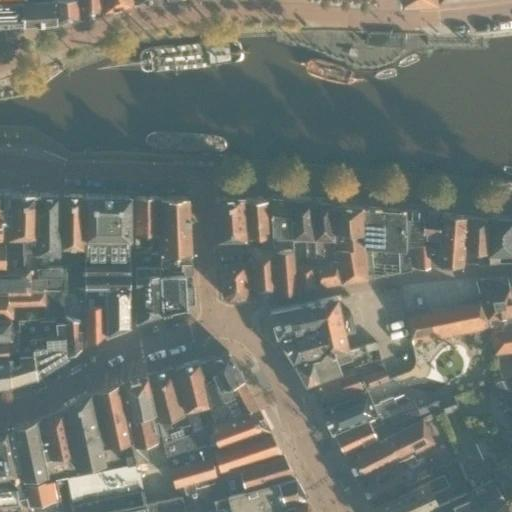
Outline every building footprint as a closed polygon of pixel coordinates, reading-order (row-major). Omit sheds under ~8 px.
[(0,0),(0,23),(22,22),(21,0),(0,0)] [(21,0),(22,22),(22,23),(55,20),(53,0),(21,0)] [(53,0),(55,20),(79,16),(76,0),(53,0)] [(101,10),(101,4),(100,0),(76,0),(79,16),(87,13),(101,10)] [(132,1),(131,0),(100,0),(101,4),(101,10),(132,1)] [(366,45),(404,48),(405,36),(366,33),(366,45)] [(0,236),(1,236),(1,228),(7,228),(7,221),(9,192),(3,192),(0,192),(0,236)] [(7,228),(7,235),(20,235),(20,253),(35,253),(37,193),(9,192),(7,221),(7,228)] [(58,216),(58,194),(37,193),(35,253),(59,253),(58,224),(58,216)] [(84,216),(83,216),(83,195),(61,194),(61,216),(58,216),(58,224),(61,224),(61,248),(83,248),(83,245),(83,224),(84,224),(84,216)] [(104,288),(104,292),(129,293),(129,286),(132,286),(135,286),(135,274),(132,274),(129,274),(129,196),(84,195),(84,216),(84,224),(84,245),(84,288),(104,288)] [(150,234),(151,252),(160,252),(158,196),(135,196),(135,216),(134,233),(150,234)] [(161,253),(160,254),(159,266),(170,266),(177,266),(176,255),(191,254),(188,197),(160,197),(161,226),(161,253)] [(235,239),(236,254),(246,254),(242,197),(215,197),(218,239),(235,239)] [(262,248),(273,250),(272,235),(270,235),(267,199),(243,198),(243,199),(244,208),(243,208),(247,247),(251,247),(251,237),(261,236),(262,248)] [(269,200),(272,235),(273,250),(283,250),(282,237),(291,237),(289,201),(269,200)] [(296,290),(316,287),(315,265),(312,203),(289,201),(291,237),(291,238),(304,238),(305,255),(306,255),(307,265),(294,265),(296,290)] [(331,204),(312,203),(315,265),(327,263),(323,256),(322,240),(333,240),(331,204)] [(343,233),(363,233),(362,206),(331,204),(333,240),(333,246),(334,250),(344,249),(343,239),(343,233)] [(366,207),(362,206),(363,233),(363,248),(366,279),(372,278),(371,248),(385,249),(385,208),(380,208),(380,207),(366,206),(366,207)] [(398,209),(385,208),(385,249),(397,249),(399,272),(411,270),(409,265),(408,250),(405,250),(404,210),(404,209),(398,209)] [(404,210),(405,250),(408,250),(415,250),(418,269),(429,267),(428,243),(422,243),(422,239),(421,239),(423,211),(404,210)] [(437,266),(439,240),(440,213),(440,212),(423,211),(421,239),(422,239),(422,243),(428,243),(429,267),(437,266)] [(440,213),(439,240),(437,266),(462,264),(463,252),(466,216),(440,213)] [(488,218),(466,216),(463,252),(479,253),(479,264),(489,264),(488,218)] [(511,220),(488,218),(489,264),(499,263),(498,255),(511,255),(511,263),(511,262),(511,220),(511,221),(511,220)] [(333,250),(336,261),(339,283),(366,279),(363,248),(363,233),(343,233),(343,239),(344,249),(334,250),(333,250)] [(262,248),(251,247),(247,247),(250,296),(276,293),(273,250),(262,248)] [(283,250),(273,250),(276,293),(295,290),(291,249),(283,250)] [(159,266),(160,254),(160,252),(151,252),(134,252),(135,274),(135,286),(135,318),(135,321),(135,322),(137,322),(143,320),(161,314),(162,313),(159,266)] [(4,266),(4,267),(5,267),(35,267),(35,253),(20,253),(4,253),(4,266)] [(246,254),(236,254),(219,255),(221,295),(224,295),(227,297),(227,300),(250,297),(246,254)] [(316,287),(339,283),(336,261),(327,263),(315,265),(316,287)] [(5,267),(4,267),(0,266),(0,291),(29,291),(29,276),(33,276),(33,277),(46,277),(46,289),(62,289),(62,276),(63,267),(35,267),(5,267)] [(170,271),(170,266),(159,266),(162,313),(162,314),(170,312),(170,311),(186,308),(186,304),(194,303),(193,286),(188,286),(187,275),(192,274),(191,266),(181,266),(182,270),(170,271)] [(475,280),(485,321),(511,316),(511,303),(507,277),(475,280)] [(104,292),(104,288),(84,288),(84,293),(96,294),(96,306),(84,305),(85,332),(85,344),(105,335),(104,292)] [(57,337),(64,336),(67,357),(81,347),(80,347),(85,344),(85,332),(81,332),(81,320),(63,316),(62,289),(46,289),(43,289),(43,291),(44,303),(44,304),(44,317),(55,317),(57,337)] [(0,317),(9,317),(13,317),(12,303),(44,303),(43,291),(29,291),(0,291),(0,317)] [(129,325),(129,293),(104,292),(105,335),(106,335),(107,334),(117,330),(121,329),(129,325)] [(297,304),(269,310),(276,334),(341,320),(344,333),(355,331),(352,321),(350,310),(340,312),(336,296),(297,304)] [(469,334),(488,330),(485,321),(479,302),(461,306),(469,334)] [(461,306),(443,309),(452,337),(469,334),(461,306)] [(443,309),(426,313),(435,340),(452,337),(443,309)] [(435,340),(426,313),(407,317),(413,344),(435,340)] [(0,337),(10,337),(9,317),(0,317),(0,337)] [(35,376),(36,375),(32,353),(31,347),(31,339),(31,338),(45,337),(45,338),(57,337),(55,317),(44,317),(18,319),(18,330),(18,336),(19,347),(7,351),(7,356),(10,384),(13,383),(21,380),(35,376)] [(341,320),(276,334),(279,339),(295,363),(348,348),(344,333),(341,320)] [(503,328),(506,354),(511,353),(511,327),(503,328)] [(506,354),(503,328),(488,330),(491,356),(506,354)] [(0,337),(0,357),(7,356),(7,351),(19,347),(18,336),(10,337),(0,337)] [(32,353),(36,375),(67,357),(64,336),(57,337),(45,338),(45,337),(31,338),(31,339),(31,347),(32,353)] [(306,383),(354,366),(370,360),(364,345),(348,349),(348,348),(295,363),(306,383)] [(233,416),(219,389),(242,378),(228,352),(204,358),(199,360),(209,405),(208,405),(213,424),(233,416)] [(7,356),(0,357),(0,384),(8,384),(10,384),(7,356)] [(185,411),(208,405),(209,405),(199,360),(175,366),(185,411)] [(384,369),(365,376),(365,377),(361,378),(363,382),(360,383),(354,366),(306,383),(318,405),(362,390),(362,388),(368,386),(369,386),(388,379),(384,369)] [(147,374),(146,374),(161,442),(183,435),(181,425),(171,428),(168,417),(182,413),(171,367),(147,374)] [(148,461),(144,444),(156,442),(157,443),(161,442),(146,374),(120,381),(133,446),(132,446),(136,464),(137,464),(148,461)] [(257,407),(242,378),(219,389),(233,416),(257,407)] [(15,487),(16,498),(138,470),(137,465),(137,464),(136,464),(132,446),(133,446),(120,381),(94,390),(92,391),(89,392),(70,403),(64,406),(44,415),(40,417),(36,419),(36,418),(11,426),(14,439),(9,440),(11,460),(15,487)] [(500,381),(488,386),(492,396),(504,391),(500,381)] [(373,405),(367,391),(320,409),(332,431),(377,413),(380,418),(387,415),(385,409),(392,408),(388,398),(375,403),(376,404),(373,405)] [(444,413),(457,409),(453,397),(440,401),(444,413)] [(421,416),(440,408),(438,401),(418,409),(421,416)] [(511,406),(500,413),(511,434),(511,453),(511,454),(511,456),(511,406)] [(217,443),(216,443),(219,450),(270,430),(257,407),(233,416),(213,424),(217,443)] [(382,423),(380,418),(377,413),(332,431),(344,455),(377,439),(372,428),(382,423)] [(387,437),(346,458),(357,479),(397,459),(396,456),(413,448),(413,449),(417,450),(434,441),(423,420),(387,437)] [(0,490),(15,489),(7,427),(0,429),(0,490)] [(270,430),(219,450),(214,452),(219,471),(281,452),(270,430)] [(182,485),(211,477),(216,475),(215,472),(219,471),(214,452),(219,450),(216,443),(194,448),(190,432),(183,435),(161,442),(174,487),(182,485)] [(509,499),(511,497),(511,456),(511,454),(497,464),(490,454),(481,439),(474,443),(482,459),(481,459),(487,471),(492,468),(509,499)] [(244,488),(245,490),(294,476),(283,454),(281,455),(216,475),(211,477),(182,485),(188,505),(244,488)] [(399,462),(359,482),(370,503),(410,484),(403,469),(407,467),(408,469),(417,464),(413,455),(399,462)] [(431,473),(442,468),(437,457),(426,462),(431,473)] [(448,475),(459,471),(455,462),(444,466),(448,475)] [(372,507),(374,511),(419,511),(436,505),(433,497),(436,495),(434,489),(446,483),(442,473),(425,481),(426,483),(372,507)] [(252,511),(258,510),(306,497),(294,476),(245,490),(227,496),(229,504),(204,511),(203,511),(252,511)] [(468,497),(476,511),(493,511),(506,502),(492,479),(471,489),(466,479),(465,480),(461,482),(466,491),(465,491),(468,497)] [(476,511),(468,497),(465,491),(450,498),(452,504),(451,505),(454,511),(476,511)] [(184,511),(182,496),(145,503),(147,511),(184,511)] [(281,505),(259,511),(258,511),(313,511),(306,498),(281,505)] [(454,511),(451,505),(452,504),(450,498),(436,505),(419,511),(454,511)] [(145,502),(98,511),(147,511),(145,503),(145,502)]
